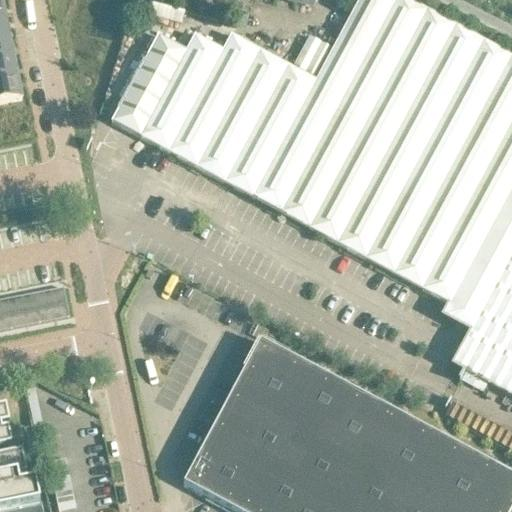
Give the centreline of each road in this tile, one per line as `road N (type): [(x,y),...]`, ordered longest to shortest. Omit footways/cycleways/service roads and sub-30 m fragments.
road 1 (residential): [(93,280),(35,0)]
road 2 (unclassified): [(140,511),(105,340)]
